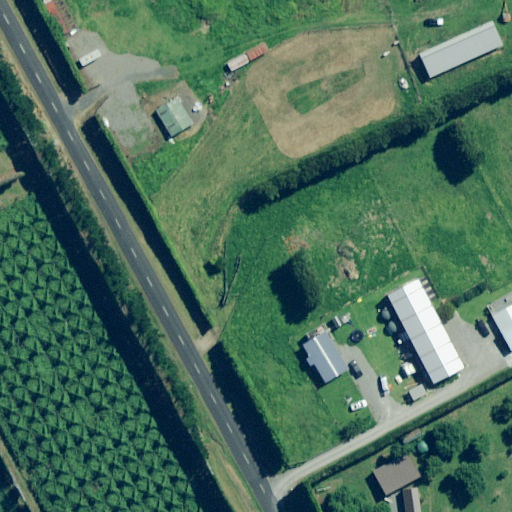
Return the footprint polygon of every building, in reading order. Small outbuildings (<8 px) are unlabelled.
[(501,42),(492,22),(421,54),(429,74),(501,42)] [(226,65),(230,73),(268,53),(264,45),(226,65)] [(192,124),(175,96),(155,109),(171,137),(192,124)] [(463,368),(417,280),(386,296),(432,384),(463,368)] [(511,351),(511,350),(511,306),(492,317),(511,351)] [(309,372),(316,368),(325,383),(348,370),(328,337),(332,335),(326,326),(315,333),(317,336),(302,345),(308,355),(300,359),(309,372)]
